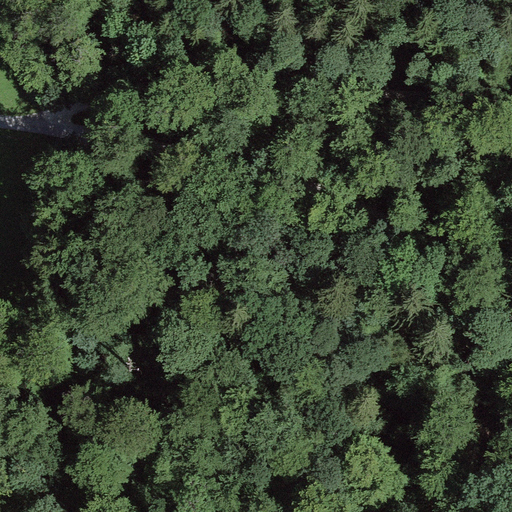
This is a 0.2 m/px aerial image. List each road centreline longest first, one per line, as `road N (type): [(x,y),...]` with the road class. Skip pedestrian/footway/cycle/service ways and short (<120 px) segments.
road 1 (track): [(62,124),(248,176),(391,226),(511,281)]
road 2 (track): [(137,99),(204,77),(511,111)]
